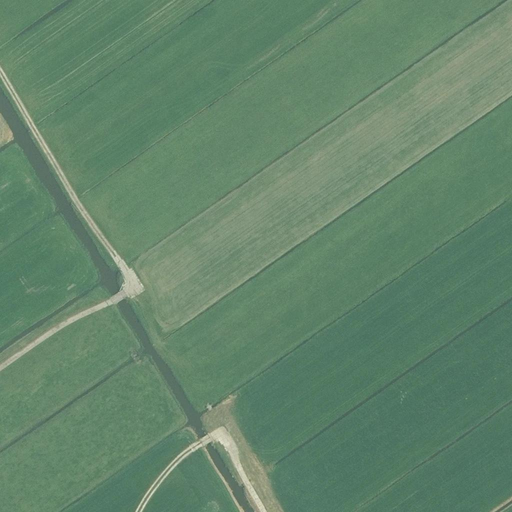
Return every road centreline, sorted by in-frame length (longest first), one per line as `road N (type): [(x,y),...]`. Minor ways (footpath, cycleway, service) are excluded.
road 1 (track): [(134,286),(0,72)]
road 2 (track): [(0,369),(134,286)]
road 3 (track): [(134,286),(152,311),(163,351),(207,404)]
